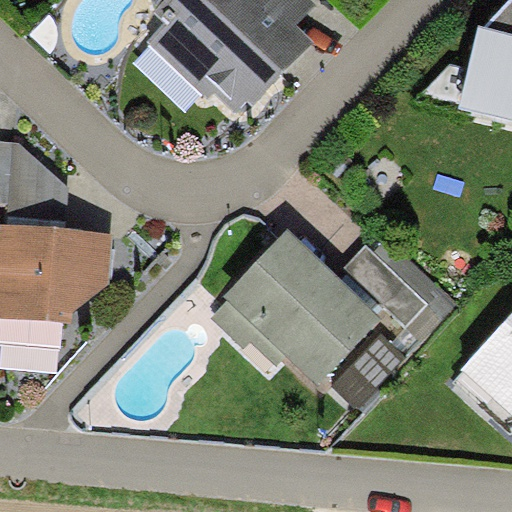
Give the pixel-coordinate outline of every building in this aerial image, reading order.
[(317,6),(310,0),(169,0),(155,15),(166,26),(148,44),(209,103),(215,97),(236,118),(248,106),(253,110),(315,46),(296,28),(317,6)] [(511,2),(416,102),(511,126),(511,2)] [(0,142),(0,204),(9,205),(13,143),(0,142)] [(21,144),(13,143),(9,205),(7,218),(67,223),(70,189),(21,144)] [(113,236),(0,228),(0,229),(0,322),(72,328),(73,317),(110,285),(113,236)] [(382,323),(287,234),(225,300),(228,303),(212,320),(245,351),(251,344),(277,369),(286,359),(319,390),(382,323)] [(344,270),(421,342),(452,308),(438,295),(442,292),(386,241),(375,252),(367,245),(344,270)] [(511,318),(453,384),(511,438),(511,437),(511,318)] [(407,359),(382,335),(332,387),(355,409),(357,407),(365,415),(384,395),(378,389),(407,359)]
